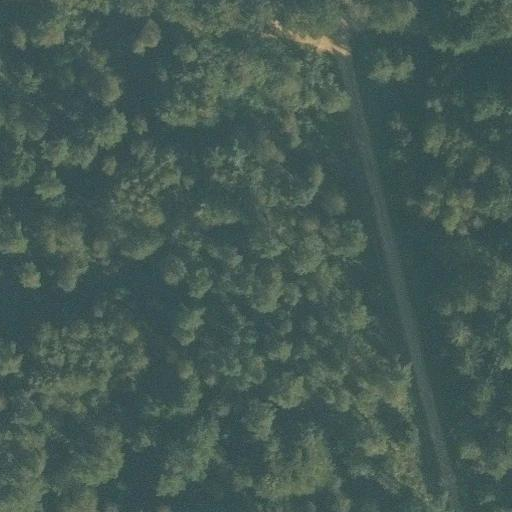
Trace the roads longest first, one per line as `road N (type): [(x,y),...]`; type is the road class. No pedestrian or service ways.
road 1 (track): [(463,511),(340,21)]
road 2 (track): [(340,21),(181,0)]
road 3 (track): [(511,42),(377,23)]
